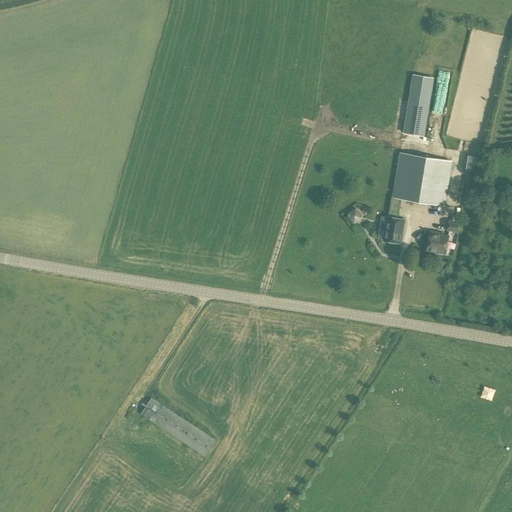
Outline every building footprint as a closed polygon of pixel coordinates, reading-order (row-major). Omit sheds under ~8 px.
[(408,103),(403,133),(424,137),(434,79),(412,75),(408,102),(408,103)] [(388,217),(397,219),(400,199),(444,206),(451,162),(400,153),(393,197),(392,197),(389,212),(388,217)] [(362,217),(356,209),(348,215),(354,223),(362,217)] [(458,232),(459,223),(461,223),(462,217),(453,215),(452,222),(448,221),(447,230),(458,232)] [(388,242),(388,243),(394,244),(394,243),(400,243),(404,220),(397,219),(388,217),(387,217),(383,241),(388,242)] [(441,234),(429,232),(428,237),(427,237),(427,240),(428,240),(426,251),(445,254),(447,236),(441,235),(441,234)] [(141,413),(158,424),(206,456),(216,440),(151,398),(141,413)]
